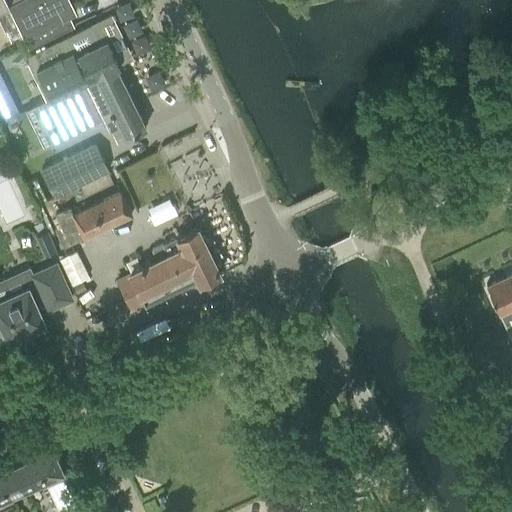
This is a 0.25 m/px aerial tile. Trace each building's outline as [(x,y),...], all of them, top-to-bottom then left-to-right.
[(16,0),(0,7),(0,19),(5,29),(17,23),(19,27),(24,37),(28,46),(52,38),(75,26),(70,16),(77,13),(70,0),(16,0)] [(112,18),(128,18),(127,1),(111,2),(112,18)] [(98,20),(28,54),(49,97),(55,95),(66,89),(80,83),(119,64),(98,20)] [(36,104),(25,109),(42,144),(53,139),(54,142),(105,117),(117,141),(128,135),(146,126),(116,65),(80,83),(66,89),(55,95),(49,97),(46,99),(36,104)] [(95,142),(41,168),(55,197),(109,170),(95,142)] [(54,213),(69,244),(132,214),(121,190),(72,213),(69,206),(54,213)] [(141,267),(116,280),(131,310),(145,303),(146,304),(197,279),(199,282),(220,272),(197,225),(180,234),(176,236),(162,243),(162,244),(151,249),(156,260),(144,266),(143,264),(140,265),(141,267)] [(47,231),(35,236),(44,256),(56,251),(47,231)] [(72,248),(55,256),(68,283),(85,275),(72,248)] [(56,261),(31,272),(35,281),(30,284),(27,280),(12,287),(7,277),(0,279),(0,333),(5,334),(8,340),(21,333),(22,336),(24,335),(23,333),(29,329),(30,332),(32,331),(32,328),(45,323),(38,307),(45,304),(48,309),(72,298),(56,261)] [(124,263),(115,267),(118,274),(127,270),(124,263)] [(511,306),(511,271),(486,284),(499,312),(511,306)] [(0,498),(45,478),(59,511),(66,511),(80,506),(52,445),(0,468),(0,498)]
